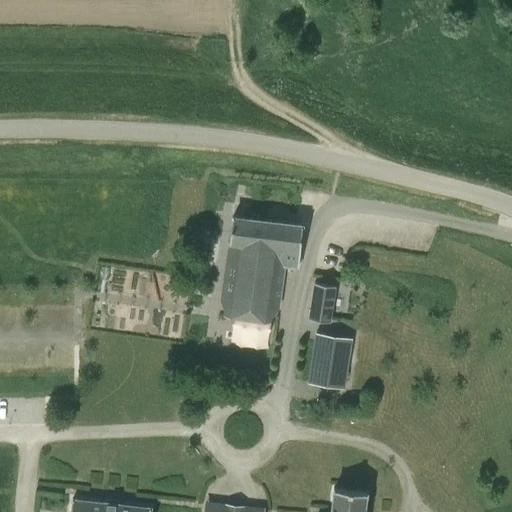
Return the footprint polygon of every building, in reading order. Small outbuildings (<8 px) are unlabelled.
[(232,216),(220,300),(277,308),(283,265),(296,267),(302,226),(232,216)] [(313,283),(307,318),(329,322),(335,286),(313,283)] [(315,333),(307,383),(344,389),(352,339),(315,333)] [(363,511),(365,495),(366,495),(366,492),(333,488),(333,491),(331,511),(363,511)] [(149,511),(150,510),(150,508),(148,507),(148,508),(74,500),(74,499),(72,499),(72,502),(70,511),(149,511)] [(263,511),(264,508),(204,502),(203,511),(263,511)]
